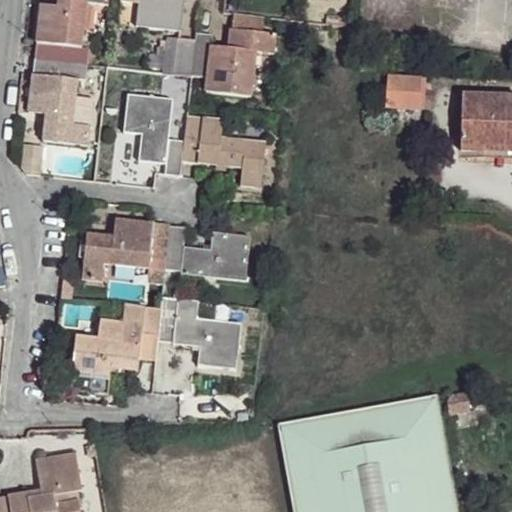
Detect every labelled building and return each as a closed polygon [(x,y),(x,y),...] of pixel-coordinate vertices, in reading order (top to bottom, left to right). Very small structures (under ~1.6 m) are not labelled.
[(107,0),(62,0),(61,11),(44,9),(41,48),(83,52),(89,9),(107,10),(107,0)] [(140,0),(137,30),(183,36),(187,0),(140,0)] [(230,57),(214,56),(211,79),(209,93),(254,98),(260,55),(275,57),(279,37),(235,31),(230,57)] [(215,36),(199,35),(194,79),(211,79),(214,56),(215,36)] [(83,52),(41,48),(38,62),(90,67),(91,53),(83,52)] [(90,67),(38,62),(37,76),(81,82),(87,84),(90,67)] [(81,82),(37,76),(32,113),(50,117),(48,145),(90,150),(93,130),(77,126),(81,82)] [(423,79),(391,77),(390,108),(422,110),(423,79)] [(511,97),(467,96),(463,155),(488,157),(489,146),(511,146),(511,97)] [(175,104),(131,98),(126,134),(145,138),(141,163),(168,166),(172,136),(175,104)] [(206,121),(190,119),(187,138),(186,161),(201,164),(206,121)] [(244,126),(206,121),(201,164),(246,170),(245,188),(264,190),(268,145),(242,141),(244,126)] [(187,138),(172,136),(168,166),(167,177),(183,178),(186,161),(187,138)] [(511,146),(489,146),(488,157),(511,157),(511,146)] [(152,227),(119,223),(116,240),(90,238),(83,281),(105,284),(108,266),(151,271),(157,227),(152,227)] [(172,228),(157,227),(151,271),(168,272),(171,232),(172,228)] [(187,234),(171,232),(168,272),(182,274),(186,250),(187,234)] [(211,254),(186,250),(182,274),(182,277),(248,285),(252,241),(216,235),(211,254)] [(180,304),(163,301),(161,314),(160,343),(175,345),(180,304)] [(199,305),(180,304),(175,345),(174,347),(203,350),(201,369),(238,371),(242,328),(198,323),(199,305)] [(79,340),(74,392),(110,397),(113,369),(119,369),(141,373),(143,362),(149,311),(128,309),(126,328),(105,325),(102,344),(79,340)] [(467,396),(447,399),(449,416),(471,413),(467,396)] [(459,511),(439,397),(279,424),(294,511),(459,511)] [(80,458),(40,463),(43,495),(11,499),(12,511),(82,511),(80,496),(85,495),(80,458)] [(12,511),(11,499),(0,501),(0,511),(12,511)]
